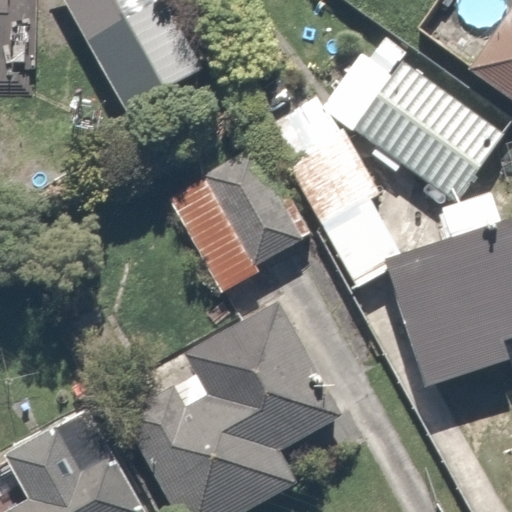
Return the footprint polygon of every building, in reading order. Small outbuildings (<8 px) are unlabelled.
[(143,0),(58,0),(48,7),(128,133),(200,88),(143,0)] [(511,18),(472,81),(511,107),(511,18)] [(502,151),(398,84),(347,161),(451,229),(502,151)] [(406,265),(299,127),(251,164),(357,302),(406,265)] [(248,167),(161,219),(216,310),(303,258),(248,167)] [(511,244),(389,287),(432,412),(511,384),(511,244)] [(158,376),(106,406),(168,511),(282,511),(305,499),(288,471),(365,425),(290,298),(194,354),(226,409),(190,431),(158,376)] [(137,511),(84,425),(4,473),(27,511),(137,511)]
